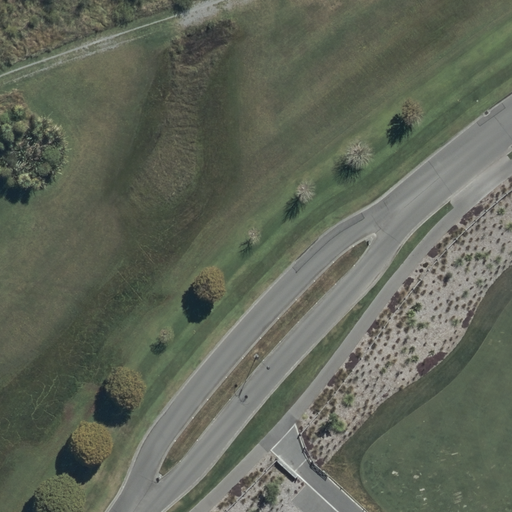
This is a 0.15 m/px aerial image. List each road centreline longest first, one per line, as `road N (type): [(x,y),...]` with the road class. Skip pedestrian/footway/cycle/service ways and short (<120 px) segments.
road 1 (unclassified): [(145,498),(145,468),(158,441),(214,366),(340,237),(389,218)]
road 2 (unclassified): [(389,218),(339,300),(211,449),(145,498)]
road 3 (unclassified): [(511,120),(389,218)]
